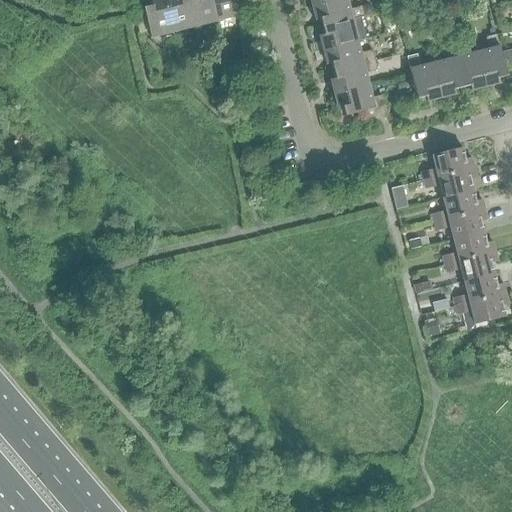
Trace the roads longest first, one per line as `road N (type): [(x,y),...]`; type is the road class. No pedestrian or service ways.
road 1 (residential): [(268,0),(298,127),(313,157),(336,165),(511,117)]
road 2 (trunk): [(89,511),(0,410)]
